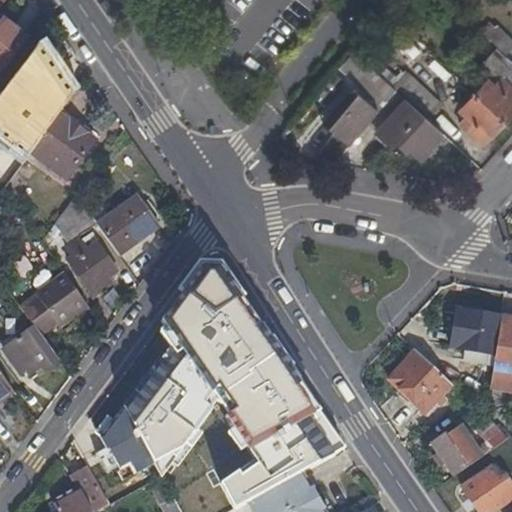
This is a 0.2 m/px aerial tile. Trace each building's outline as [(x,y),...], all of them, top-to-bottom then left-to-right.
[(0,0),(0,10),(8,0),(0,0)] [(28,39),(0,17),(0,71),(1,72),(28,39)] [(493,27),(482,38),(494,49),(501,56),(511,44),(493,27)] [(511,65),(501,56),(494,49),(472,73),(482,83),(470,96),(501,124),(511,111),(511,94),(506,88),(511,80),(511,65)] [(363,122),(390,88),(350,51),(334,68),(352,81),(320,122),(347,143),(363,122)] [(409,78),(397,90),(422,112),(423,113),(434,100),(409,78)] [(390,88),(363,122),(388,146),(393,141),(401,149),(405,144),(419,158),(439,133),(428,122),(390,88)] [(464,118),(458,124),(480,145),(501,124),(470,96),(457,111),(464,118)] [(34,151),(30,157),(66,184),(96,145),(60,117),(34,151)] [(140,197),(97,227),(119,258),(161,228),(140,197)] [(69,247),(97,227),(77,198),(55,227),(69,247)] [(74,260),(67,265),(92,299),(110,285),(107,280),(116,273),(98,249),(90,256),(82,245),(70,254),(74,260)] [(216,263),(204,263),(154,333),(168,354),(104,435),(93,418),(76,438),(90,464),(104,457),(108,467),(131,454),(137,466),(154,456),(165,477),(221,412),(254,462),(230,477),(226,471),(209,483),(224,511),(228,511),(335,455),(216,263)] [(88,309),(63,275),(35,296),(39,301),(57,326),(60,330),(88,309)] [(57,326),(39,301),(23,313),(34,329),(40,338),(57,326)] [(482,311),(453,307),(447,345),(476,350),(482,311)] [(499,314),(482,311),(476,350),(493,352),(499,314)] [(511,316),(499,314),(493,352),(489,375),(511,380),(511,316)] [(40,338),(34,329),(3,353),(20,377),(26,373),(28,377),(41,367),(45,372),(58,363),(40,338)] [(412,350),(385,378),(418,410),(447,383),(412,350)] [(0,398),(10,391),(0,376),(0,398)] [(462,459),(464,464),(506,436),(496,427),(484,435),(488,440),(482,444),(480,441),(474,445),(460,424),(447,433),(445,430),(428,441),(447,469),(462,459)] [(97,511),(110,506),(105,497),(102,492),(89,467),(73,476),(78,486),(52,500),(58,511),(97,511)] [(482,469),(452,489),(466,511),(486,511),(503,501),(482,469)] [(280,485),(239,506),(242,511),(319,511),(297,476),(280,485)] [(486,511),(507,511),(509,511),(503,501),(486,511)]
